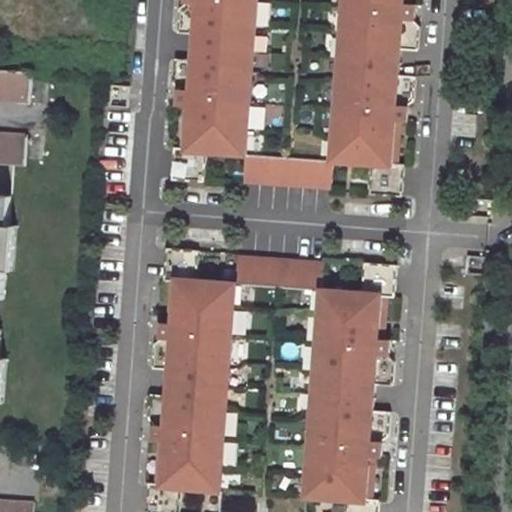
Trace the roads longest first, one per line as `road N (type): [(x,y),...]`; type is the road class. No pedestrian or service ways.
road 1 (residential): [(409,511),(448,0)]
road 2 (residential): [(155,0),(116,511)]
